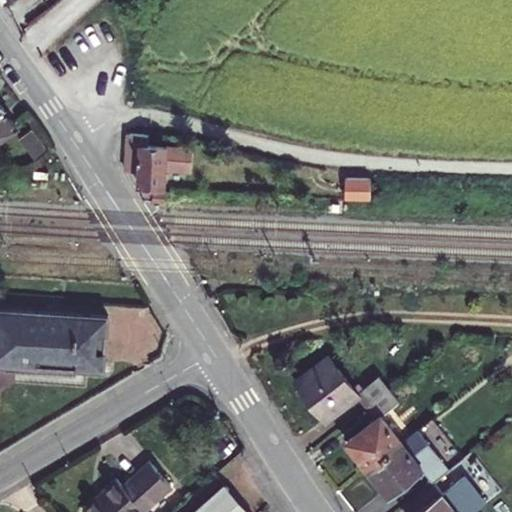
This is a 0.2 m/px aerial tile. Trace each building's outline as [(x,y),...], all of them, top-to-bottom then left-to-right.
[(0,141),(17,128),(2,109),(3,108),(0,104),(0,141)] [(145,144),(145,134),(125,133),(124,170),(138,170),(137,185),(163,185),(163,167),(188,168),(189,145),(145,144)] [(344,174),(343,194),(369,194),(369,174),(344,174)] [(163,200),(163,190),(152,190),(152,199),(163,200)] [(0,307),(0,348),(16,349),(15,362),(103,368),(106,315),(0,307)] [(0,361),(3,361),(15,362),(16,349),(0,348),(0,361)] [(351,387),(327,357),(296,381),(324,415),(353,393),(364,405),(387,387),(377,374),(360,387),(356,383),(351,387)] [(344,441),(365,468),(400,440),(379,413),(397,400),(387,387),(364,405),(374,418),(344,441)] [(400,440),(365,468),(385,493),(418,468),(429,480),(449,465),(418,426),(400,440)] [(125,485),(118,477),(84,508),(88,511),(147,511),(144,509),(172,484),(151,461),(125,485)] [(249,511),(224,482),(190,511),(249,511)] [(414,511),(454,511),(439,492),(414,511)]
